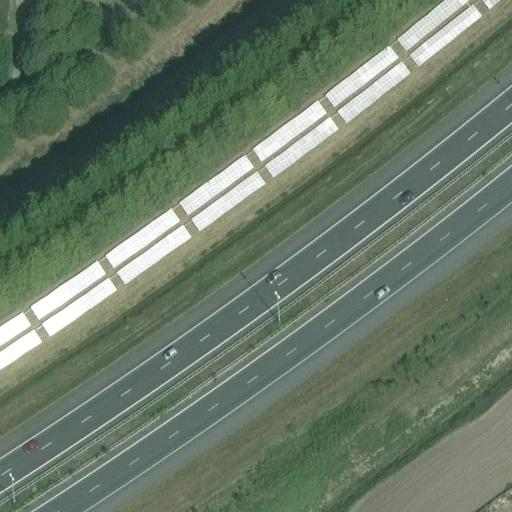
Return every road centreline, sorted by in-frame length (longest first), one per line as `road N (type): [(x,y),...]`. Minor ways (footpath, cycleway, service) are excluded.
road 1 (motorway): [(511,100),(249,308),(0,477)]
road 2 (motorway): [(59,511),(511,187)]
